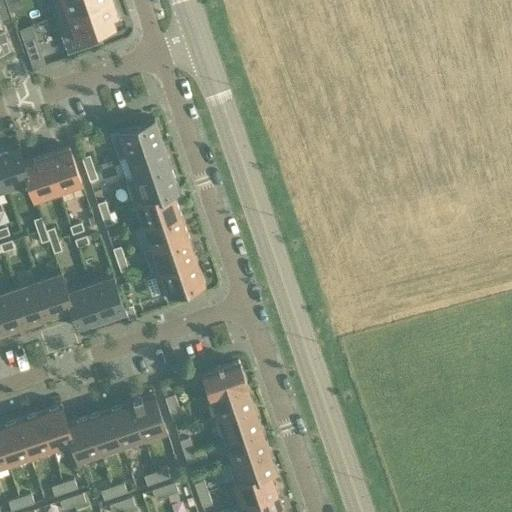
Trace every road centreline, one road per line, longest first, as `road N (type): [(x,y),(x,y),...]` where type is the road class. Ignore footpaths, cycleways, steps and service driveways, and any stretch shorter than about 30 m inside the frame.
road 1 (tertiary): [(199,41),(361,511)]
road 2 (residential): [(158,54),(244,304)]
road 3 (residential): [(0,390),(244,304)]
road 4 (residential): [(244,304),(315,511)]
road 5 (residential): [(0,107),(158,54)]
